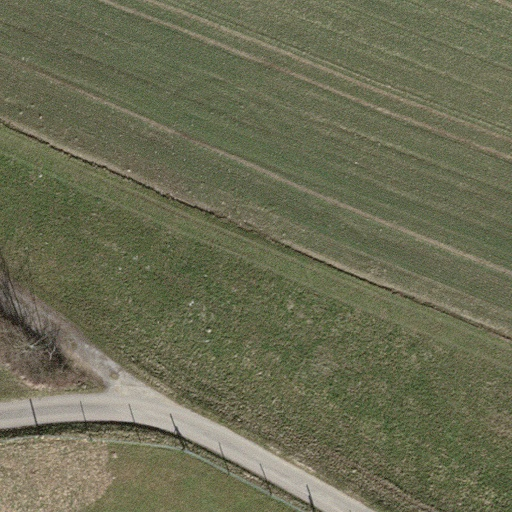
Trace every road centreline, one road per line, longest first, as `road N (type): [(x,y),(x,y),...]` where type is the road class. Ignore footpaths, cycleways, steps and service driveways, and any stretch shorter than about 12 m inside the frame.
road 1 (residential): [(135,416),(335,511)]
road 2 (track): [(0,301),(135,416)]
road 3 (track): [(0,426),(135,416)]
